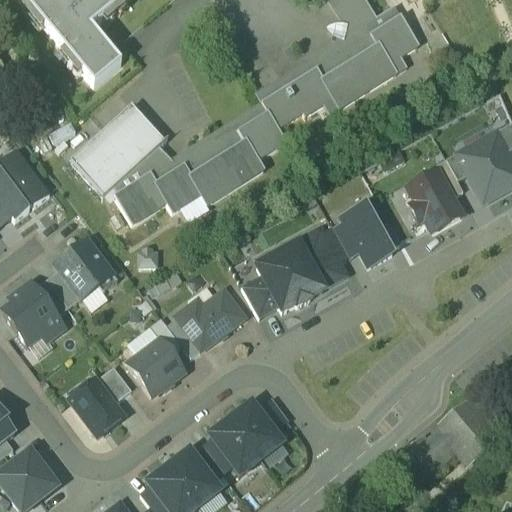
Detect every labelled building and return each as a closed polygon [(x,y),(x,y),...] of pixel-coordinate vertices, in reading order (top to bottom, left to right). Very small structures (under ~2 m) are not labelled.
[(14,0),(92,95),(120,71),(91,35),(134,0),(14,0)] [(336,0),(366,46),(320,74),(314,65),(313,64),(267,93),(255,101),(261,110),(276,135),(277,135),(301,120),(303,124),(331,106),(338,116),(396,79),(389,70),(418,52),(400,24),(399,25),(393,16),(376,26),(359,0),(336,0)] [(346,45),(314,65),(320,74),(366,46),(336,0),(329,0),(329,2),(352,39),(344,44),(346,45)] [(170,167),(158,155),(113,196),(116,201),(113,203),(131,231),(165,210),(171,220),(199,202),(205,212),(263,175),(257,165),(285,148),(277,135),(276,135),(261,110),(227,131),(170,167)] [(130,112),(70,167),(103,204),(113,196),(158,155),(164,149),(130,112)] [(496,140),(507,160),(511,157),(511,132),(511,131),(496,140)] [(511,168),(507,160),(496,140),(456,162),(467,183),(482,211),(511,194),(511,168)] [(0,168),(0,210),(11,226),(13,228),(48,202),(16,159),(15,157),(0,168)] [(445,168),(456,190),(467,183),(456,162),(445,168)] [(436,183),(449,206),(462,199),(456,190),(445,168),(432,175),(436,183)] [(449,206),(436,183),(409,198),(416,211),(411,214),(419,229),(424,225),(432,239),(459,224),(449,206)] [(0,234),(11,226),(0,210),(0,234)] [(367,275),(391,261),(389,259),(378,238),(364,213),(340,227),(342,229),(358,259),(367,275)] [(358,259),(342,229),(331,235),(348,265),(358,259)] [(388,232),(378,238),(389,259),(400,253),(388,232)] [(331,235),(320,241),(337,272),(348,265),(331,235)] [(320,241),(319,239),(297,250),(298,252),(321,295),(343,283),(337,272),(320,241)] [(298,252),(256,275),(261,283),(278,315),(281,320),(295,312),(296,314),(309,307),(308,305),(323,297),(321,295),(298,252)] [(64,274),(58,278),(79,307),(98,293),(102,299),(116,289),(93,258),(87,262),(81,254),(60,269),(64,274)] [(50,271),(33,285),(38,291),(55,277),(50,271)] [(58,278),(47,287),(68,315),(79,307),(58,278)] [(278,315),(261,283),(241,295),(258,326),(278,315)] [(47,287),(33,296),(55,325),(68,315),(47,287)] [(33,296),(30,291),(8,307),(12,312),(2,319),(27,353),(42,341),(47,348),(63,336),(55,325),(33,296)] [(190,312),(173,325),(178,331),(199,359),(244,326),(223,297),(213,304),(205,294),(187,308),(190,312)] [(160,327),(149,335),(159,348),(170,363),(181,355),(168,338),(160,327)] [(178,331),(168,338),(181,355),(190,366),(199,359),(178,331)] [(159,348),(126,372),(150,404),(183,379),(170,363),(159,348)] [(94,389),(113,413),(131,399),(112,375),(94,389)] [(113,413),(94,389),(69,409),(97,445),(122,425),(113,413)] [(251,411),(230,427),(260,467),(281,452),(272,440),(256,418),(251,411)] [(491,436),(465,411),(439,430),(442,436),(454,457),(458,462),(491,436)] [(262,413),(256,418),(272,440),(279,435),(262,413)] [(0,451),(5,448),(15,440),(0,420),(0,451)] [(239,483),(260,467),(230,427),(208,444),(211,447),(232,474),(239,483)] [(420,454),(413,450),(402,460),(422,482),(454,457),(442,436),(420,454)] [(211,447),(201,455),(223,482),(232,474),(211,447)] [(12,457),(5,448),(0,451),(0,466),(3,464),(12,457)] [(201,455),(190,462),(212,490),(223,482),(201,455)] [(31,511),(55,494),(29,459),(11,473),(0,481),(0,494),(13,511),(31,511)] [(188,459),(167,475),(195,511),(199,511),(217,498),(212,490),(190,462),(188,459)] [(0,481),(11,473),(3,464),(0,466),(0,481)] [(195,511),(167,475),(146,490),(148,494),(162,511),(195,511)] [(382,491),(374,481),(357,495),(365,505),(382,491)] [(162,511),(148,494),(139,501),(147,511),(162,511)]
